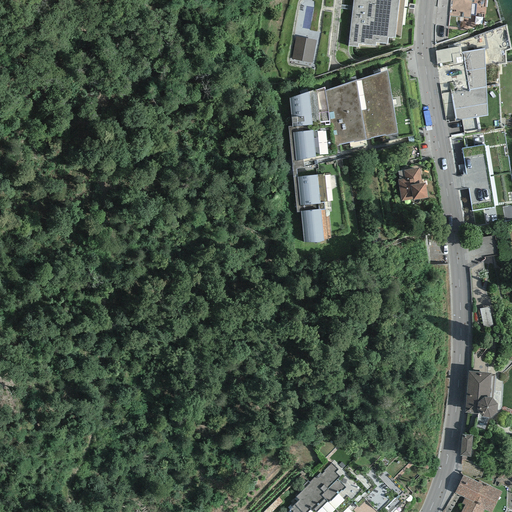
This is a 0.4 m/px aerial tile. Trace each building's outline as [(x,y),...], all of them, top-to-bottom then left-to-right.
[(353,0),(348,46),(358,47),(358,44),(375,45),(375,42),(387,43),(388,38),(392,38),(392,37),(395,38),(398,0),(353,0)] [(398,0),(395,38),(400,38),(404,0),(398,0)] [(462,0),(450,0),(449,17),(470,18),(470,15),(475,15),(475,4),(471,4),(471,1),(462,0)] [(312,64),(317,40),(295,37),(291,60),(312,64)] [(435,51),(437,64),(452,62),(453,64),(461,62),(458,47),(448,48),(435,51)] [(469,90),(486,87),(484,48),(462,52),(469,90)] [(356,81),(366,140),(397,134),(387,70),(356,81)] [(336,146),(366,140),(356,81),(325,90),(333,147),(336,146)] [(478,117),(487,116),(486,87),(469,90),(452,94),(451,92),(441,94),(446,121),(448,121),(449,123),(461,120),(478,117)] [(290,98),(296,161),(303,160),(303,162),(336,156),(336,146),(333,147),(325,90),(324,88),(290,98)] [(481,132),(478,117),(461,120),(464,135),(481,132)] [(473,210),(495,207),(485,145),(463,149),(473,210)] [(413,200),(428,198),(425,183),(422,183),(419,168),(398,171),(399,179),(396,179),(401,201),(412,199),(413,200)] [(298,177),(304,242),(323,241),(330,239),(328,209),(324,210),(324,202),(327,202),(324,174),(298,177)] [(491,305),(482,306),(484,325),(493,324),(491,305)] [(491,373),(468,371),(465,412),(489,414),(491,373)] [(460,456),(471,457),(473,436),(462,434),(460,456)] [(334,460),(331,463),(324,471),(325,471),(322,474),(320,473),(309,482),(310,483),(296,497),(299,500),(287,511),(393,511),(409,496),(385,470),(379,476),(370,468),(362,475),(351,462),(343,470),(334,460)] [(464,505),(460,511),(482,511),(484,510),(488,511),(491,511),(502,492),(479,480),(478,482),(463,475),(454,493),(464,498),(461,504),(464,505)]
